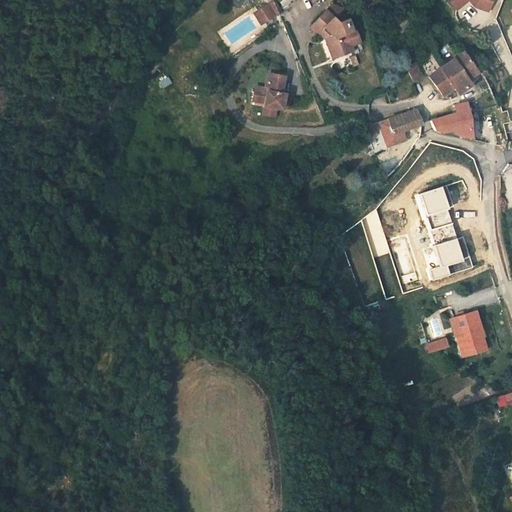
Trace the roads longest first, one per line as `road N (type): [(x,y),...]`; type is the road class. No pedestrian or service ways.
road 1 (track): [(326,511),(323,399),(302,299),(333,237),(374,205),(428,134)]
road 2 (residential): [(511,303),(488,224),(491,153),(428,134),(421,102),(377,110)]
